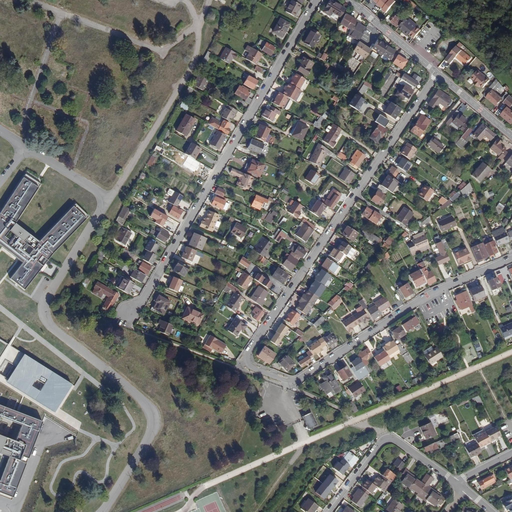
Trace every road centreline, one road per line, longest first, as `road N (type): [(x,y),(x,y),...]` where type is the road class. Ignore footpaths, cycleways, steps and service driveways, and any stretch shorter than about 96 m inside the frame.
road 1 (residential): [(511,258),(426,295),(291,382),(246,358),(437,73)]
road 2 (residential): [(316,0),(128,312)]
road 3 (track): [(183,0),(198,38),(193,61),(103,207)]
road 4 (track): [(63,11),(160,50),(196,27),(208,0)]
road 5 (residential): [(460,488),(392,442),(333,511)]
road 6 (track): [(23,124),(63,11),(29,0)]
